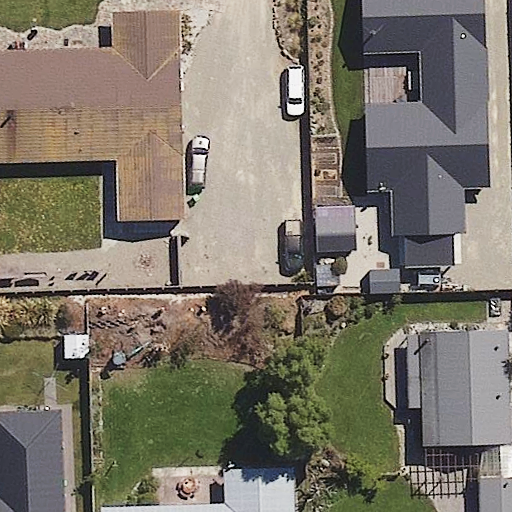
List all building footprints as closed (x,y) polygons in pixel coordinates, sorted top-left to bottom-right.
[(0,55),(0,162),(118,159),(120,223),(186,221),(180,5),(105,7),(106,52),(0,55)] [(511,332),(400,332),(400,402),(427,402),(427,446),(505,446),(506,396),(511,395),(511,332)] [(65,511),(63,412),(0,413),(0,511),(65,511)] [(291,511),(290,467),(163,471),(164,502),(105,503),(105,511),(291,511)] [(511,511),(511,475),(481,476),(481,511),(511,511)]
